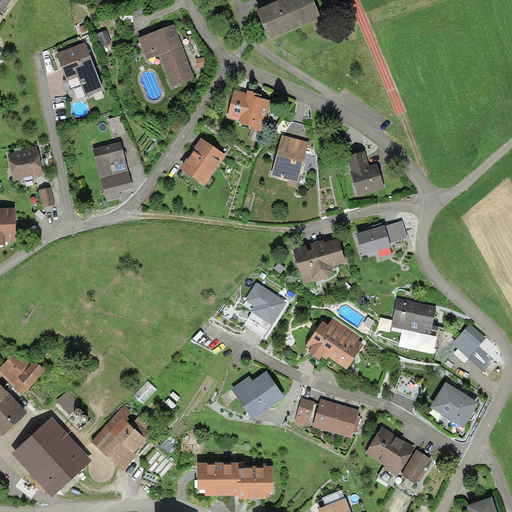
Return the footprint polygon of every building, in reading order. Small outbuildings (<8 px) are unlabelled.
[(0,0),(0,12),(1,13),(11,0),(0,0)] [(281,0),(256,11),(269,41),(321,19),(313,0),(281,0)] [(172,88),(195,79),(174,25),(138,38),(146,61),(159,56),(172,88)] [(86,44),(59,55),(69,82),(79,78),(86,97),(103,90),(86,44)] [(205,58),(196,59),(197,68),(207,66),(205,58)] [(241,116),(240,122),(262,126),(268,100),(257,92),(246,90),(245,93),(232,91),(228,114),(241,116)] [(111,119),(114,133),(123,131),(120,117),(111,119)] [(282,135),(272,176),(298,183),(309,142),(282,135)] [(201,140),(181,171),(205,187),(225,156),(201,140)] [(94,150),(108,202),(120,199),(119,194),(134,190),(121,143),(94,150)] [(10,155),(14,178),(42,173),(38,150),(10,155)] [(347,157),(358,196),(384,188),(377,163),(369,165),(365,152),(347,157)] [(41,188),(44,205),(52,204),(49,186),(41,188)] [(0,246),(6,247),(6,242),(17,242),(15,208),(0,208),(0,246)] [(370,231),(356,235),(363,257),(392,248),(391,244),(408,239),(403,222),(385,227),(385,226),(370,231)] [(324,240),(293,250),(304,285),(316,281),(319,282),(330,278),(333,273),(332,269),(346,264),(339,238),(325,242),(324,240)] [(279,263),(275,268),(281,273),(285,268),(279,263)] [(277,297),(257,283),(245,301),(255,307),(244,324),(264,337),(287,303),(277,297)] [(397,300),(391,327),(410,331),(408,343),(437,349),(441,331),(439,330),(439,328),(433,326),(437,308),(419,305),(397,300)] [(323,323),(307,347),(310,349),(307,353),(319,361),(322,357),(327,360),(328,357),(346,369),(366,338),(333,317),(328,326),(323,323)] [(470,323),(452,344),(469,359),(480,347),(487,338),(470,323)] [(494,359),(480,347),(469,359),(484,372),(494,359)] [(0,368),(0,376),(1,378),(4,375),(25,395),(48,370),(32,356),(28,360),(17,350),(0,368)] [(231,389),(253,421),(286,398),(267,371),(254,381),(250,375),(231,389)] [(401,376),(394,392),(415,400),(422,384),(401,376)] [(136,395),(145,404),(159,390),(150,381),(136,395)] [(462,394),(446,384),(431,408),(463,428),(479,404),(462,394)] [(0,385),(0,434),(2,437),(27,414),(0,385)] [(71,412),(81,405),(70,391),(60,399),(71,412)] [(315,402),(302,398),(295,422),(308,426),(315,402)] [(332,402),(321,399),(313,427),(353,439),(354,433),(356,434),(361,417),(359,416),(360,411),(332,402)] [(117,414),(91,443),(124,472),(138,457),(134,454),(146,440),(131,426),(117,414)] [(142,414),(131,426),(146,440),(157,427),(142,414)] [(12,455),(52,498),(92,462),(52,418),(12,455)] [(415,483),(430,459),(417,451),(402,475),(400,473),(415,448),(381,428),(365,454),(384,466),(377,478),(397,489),(415,501),(423,489),(415,483)] [(273,493),(272,468),(244,468),(244,464),(198,464),(198,491),(206,491),(206,496),(239,496),(239,499),(265,498),(265,493),(273,493)] [(478,503),(468,506),(469,511),(497,511),(493,498),(478,503)] [(350,511),(346,499),(318,509),(318,511),(350,511)]
